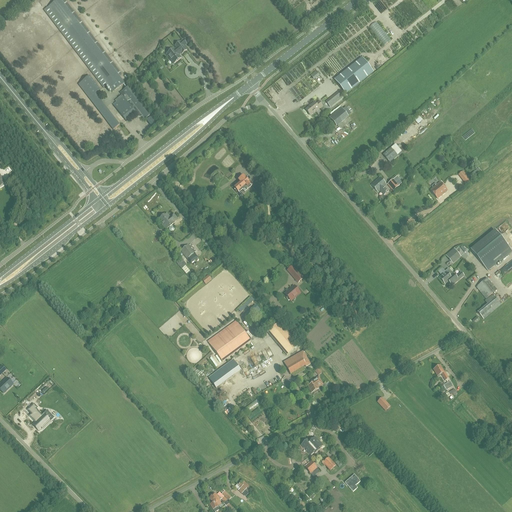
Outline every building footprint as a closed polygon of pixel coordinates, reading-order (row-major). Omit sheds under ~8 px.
[(125,83),(124,83),(60,0),(57,0),(48,8),(112,92),(125,83)] [(167,55),(174,64),(181,58),(178,55),(181,53),(182,54),(187,50),(180,42),(175,46),(177,48),(175,50),(174,49),(167,55)] [(373,72),(362,58),(334,80),(346,94),(373,72)] [(162,67),(157,60),(153,63),(159,70),(160,69),(162,67)] [(120,93),(123,97),(113,105),(126,121),(138,111),(142,116),(141,117),(144,120),(152,114),(138,97),(130,86),(120,93)] [(90,99),(102,116),(113,130),(120,125),(96,94),(90,99)] [(316,111),(322,107),(319,102),(316,105),(314,102),(310,105),(311,105),(306,109),(310,115),(316,111)] [(348,116),(341,108),(329,118),(336,125),(348,116)] [(393,146),(383,155),(389,162),(399,154),(393,146)] [(249,189),(252,187),(248,183),(249,183),(246,180),(248,179),(246,178),(245,179),(243,177),(239,180),(241,183),(234,188),(235,189),(234,190),(236,192),(237,191),(239,193),(247,187),(249,189)] [(384,196),(388,192),(384,187),(386,185),(380,177),(371,185),(378,193),(380,191),(384,196)] [(399,186),(401,184),(398,180),(396,182),(393,179),(387,185),(393,191),(399,186)] [(258,181),(255,184),(261,191),(264,188),(262,187),(265,185),(261,180),(258,182),(258,181)] [(433,188),(431,190),(437,199),(447,191),(440,183),(437,185),(436,183),(432,187),(433,188)] [(167,228),(176,222),(174,220),(172,221),(169,217),(167,218),(165,215),(158,220),(164,227),(165,226),(167,228)] [(511,249),(495,229),(471,250),(488,270),(511,250),(511,249)] [(197,256),(195,254),(188,245),(181,251),(189,262),(197,256)] [(454,259),(456,261),(460,257),(454,249),(446,256),(451,261),(454,259)] [(185,265),(181,260),(177,263),(182,269),(185,265)] [(303,279),(292,267),(288,271),(298,283),(303,279)] [(442,277),(440,278),(445,284),(448,282),(452,286),(464,276),(461,273),(456,277),(453,274),(448,269),(445,272),(441,275),(442,277)] [(208,275),(203,280),(206,284),(212,279),(208,275)] [(486,299),(497,290),(487,278),(476,287),(486,299)] [(294,286),(285,294),(288,297),(287,298),(287,299),(288,301),(289,301),(290,300),(291,301),(300,293),(294,286)] [(484,320),(502,305),(493,294),(485,301),(487,304),(477,312),(484,320)] [(236,321),(208,342),(222,362),(251,341),(236,321)] [(299,345),(280,322),(267,332),(287,355),(299,345)] [(310,364),(303,351),(284,362),(291,374),(305,365),(306,367),(310,364)] [(445,381),(449,379),(445,372),(444,373),(440,366),(434,370),(437,377),(441,374),(445,381)] [(318,388),(323,385),(318,377),(311,382),(313,384),(308,386),(312,393),(318,389),(318,388)] [(13,385),(7,378),(0,385),(0,389),(4,394),(13,385)] [(453,387),(450,382),(444,385),(447,390),(453,387)] [(390,407),(382,398),(377,402),(386,411),(390,407)] [(33,424),(39,431),(41,429),(42,430),(42,429),(51,421),(44,414),(44,413),(42,415),(42,414),(37,409),(38,408),(34,404),(27,410),(31,414),(29,416),(35,422),(33,424)] [(307,440),(301,445),(304,449),(305,448),(307,450),(306,451),(311,456),(314,453),(315,454),(318,451),(320,449),(323,446),(315,438),(310,443),(307,440)] [(329,458),(325,461),(324,461),(321,463),(323,466),(324,465),(330,471),(335,466),(329,458)] [(319,472),(317,469),(317,468),(311,461),(304,467),(310,474),(313,477),(319,472)] [(244,496),(249,491),(247,489),(249,487),(243,481),(238,485),(241,488),(238,490),(244,496)] [(215,511),(220,510),(218,507),(216,503),(220,501),(216,494),(210,497),(213,503),(210,505),(213,510),(214,511),(215,511)]
